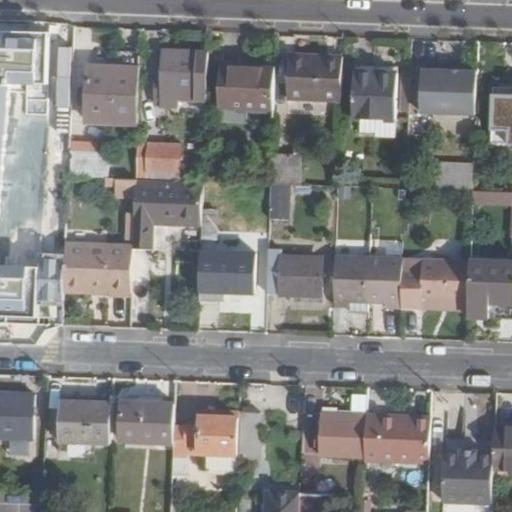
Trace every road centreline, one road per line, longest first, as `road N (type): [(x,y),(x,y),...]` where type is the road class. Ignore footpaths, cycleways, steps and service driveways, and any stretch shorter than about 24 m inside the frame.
road 1 (residential): [(0,0),(511,20)]
road 2 (residential): [(0,347),(511,367)]
